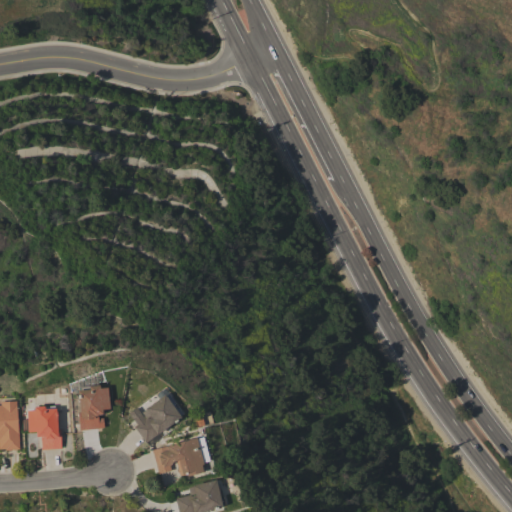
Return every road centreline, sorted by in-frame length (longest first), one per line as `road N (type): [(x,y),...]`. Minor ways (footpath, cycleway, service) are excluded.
road 1 (primary): [(215,0),(416,378),(511,501)]
road 2 (primary): [(511,458),(450,377),(339,177)]
road 3 (residential): [(271,51),(193,80),(46,58),(0,65)]
road 4 (primary): [(339,177),(271,51)]
